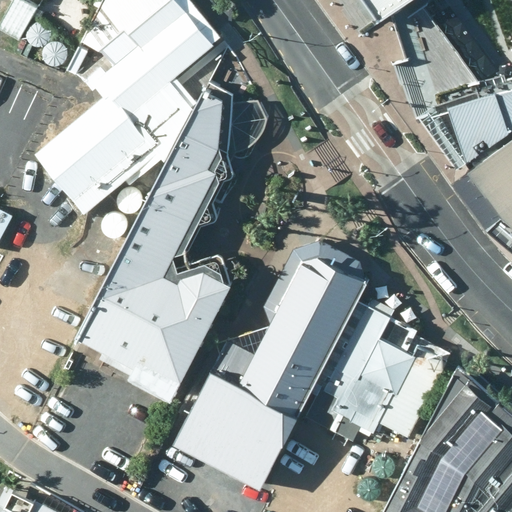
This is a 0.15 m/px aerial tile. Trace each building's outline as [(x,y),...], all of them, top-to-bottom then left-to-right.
[(20,0),(14,0),(0,23),(0,30),(19,42),(36,10),(20,0)] [(203,98),(194,115),(168,84),(220,40),(186,0),(103,0),(82,45),(100,54),(116,68),(97,83),(109,98),(36,157),(85,217),(127,183),(129,187),(161,163),(169,167),(76,344),(135,374),(132,380),(129,386),(170,408),(231,292),(225,289),(222,278),(207,270),(177,279),(175,272),(172,264),(174,261),(183,258),(221,185),(215,182),(217,179),(215,177),(222,162),(218,150),(221,108),(203,98)] [(342,0),(365,32),(375,25),(378,27),(406,7),(416,0),(342,0)] [(28,37),(30,40),(34,43),(37,44),(41,45),(45,44),(49,41),(51,38),(53,34),(53,30),(52,26),(49,23),(46,21),(42,19),(37,20),(33,21),(30,24),(28,28),(27,33),(28,37)] [(46,59),(48,63),(51,65),(55,67),(59,67),(63,66),(67,64),(69,60),(71,56),(71,52),(69,48),(67,45),(64,43),(59,42),(55,42),(51,44),(48,47),(46,51),(45,55),(46,59)] [(511,86),(434,110),(468,170),(511,133),(511,86)] [(511,147),(454,188),(486,234),(511,255),(511,147)] [(119,206),(121,209),(124,212),(128,213),(132,214),(136,213),(140,210),(142,207),(144,203),(144,199),(142,195),(140,192),(137,189),(132,188),(128,189),(124,190),(121,193),(119,197),(118,202),(119,206)] [(104,229),(106,233),(109,235),(113,237),(117,237),(121,236),(125,234),(127,230),(129,227),(129,223),(127,219),(125,215),(122,213),(117,212),(113,212),(109,214),(106,217),(104,221),(103,225),(104,229)] [(261,496),(367,285),(360,262),(320,243),(293,251),(264,308),(271,328),(227,342),(189,416),(172,450),(261,496)] [(408,441),(443,374),(442,357),(445,351),(415,336),(409,348),(390,338),(401,316),(379,304),(376,311),(370,308),(343,360),(345,361),(335,380),(345,385),(331,412),(352,423),(358,410),(380,422),(378,425),(408,441)] [(511,511),(511,419),(460,371),(387,511),(511,511)] [(374,469),(377,473),(380,476),(384,477),(388,477),(392,476),(395,474),(398,471),(399,467),(399,463),(398,459),(395,456),(392,453),(388,452),(383,452),(379,454),(376,457),(374,461),(374,465),(374,469)] [(360,493),(362,497),(365,499),(369,501),(373,501),(377,500),(381,498),(383,495),(385,491),(385,487),(384,483),(381,479),(378,477),(373,476),(369,476),(365,478),(362,481),(360,485),(359,489),(360,493)] [(58,511),(17,491),(6,511),(58,511)]
